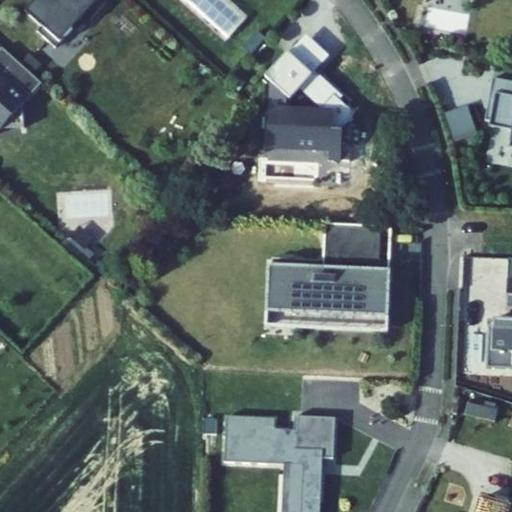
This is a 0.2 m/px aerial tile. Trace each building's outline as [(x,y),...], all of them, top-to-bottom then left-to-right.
[(84,0),(26,0),(18,9),(22,13),(10,26),(23,37),(19,42),(37,59),(54,40),(49,35),(61,22),(73,32),(88,14),(79,6),(84,0)] [(248,17),(229,0),(179,0),(225,42),(248,17)] [(289,56),(287,54),(265,78),(271,84),(269,111),(267,111),(264,147),(339,154),(340,135),(339,135),(339,132),(353,118),(338,103),(342,99),(316,74),(329,59),(307,38),(289,56)] [(224,58),(233,67),(249,50),(240,42),(224,58)] [(46,87),(7,51),(0,58),(0,137),(5,132),(27,132),(27,107),(46,87)] [(501,95),(473,89),(467,120),(472,120),(470,133),(469,138),(492,142),(489,159),(511,163),(511,108),(499,106),(501,95)] [(381,229),(325,226),(323,263),(272,261),(270,314),(298,315),(297,326),(387,331),(390,274),(379,273),(374,273),(374,261),(380,261),(381,229)] [(511,282),(509,314),(511,314),(511,323),(496,323),(496,329),(491,329),(489,372),(511,372),(511,282)] [(270,314),(266,314),(265,329),(297,330),(297,326),(298,315),(270,314)] [(224,421),(222,467),(268,469),(268,463),(291,464),(289,511),(317,511),(317,505),(321,505),(322,477),(318,477),(314,477),(315,462),(319,462),(331,463),(333,422),(292,420),(292,434),(272,434),(272,423),(224,421)] [(289,511),(291,464),(268,463),(268,469),(284,469),(282,511),(289,511)] [(506,511),(509,506),(481,498),(476,511),(506,511)]
